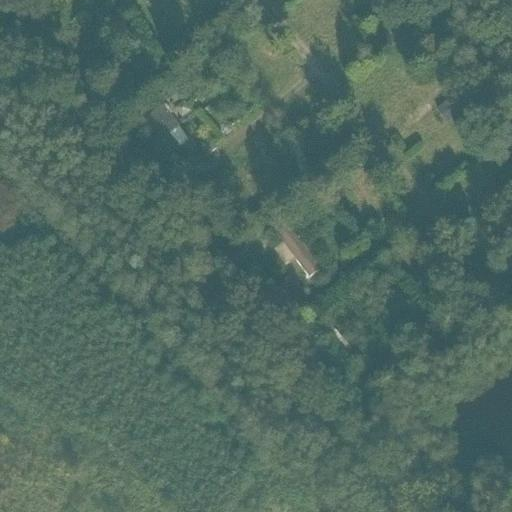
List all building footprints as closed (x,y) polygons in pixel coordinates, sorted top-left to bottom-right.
[(66,0),(84,19),(104,0),(103,0),(66,0)] [(306,20),(328,0),(305,0),(296,8),(306,20)] [(433,81),(422,90),(429,99),(440,90),(433,81)] [(176,89),(167,96),(174,105),(183,98),(176,89)] [(402,138),(429,113),(409,92),(382,117),(402,138)] [(191,101),(185,107),(191,114),(197,109),(191,101)] [(449,101),(436,112),(446,125),(459,114),(449,101)] [(162,105),(143,121),(156,136),(175,120),(162,105)] [(170,133),(177,146),(188,140),(181,127),(170,133)] [(298,168),(285,180),(294,190),(307,178),(298,168)] [(339,181),(327,192),(361,231),(374,220),(339,181)] [(272,232),(281,243),(270,253),(304,294),(326,276),(283,224),(272,232)] [(260,239),(250,246),(257,255),(267,248),(260,239)] [(288,279),(279,287),(293,304),(303,296),(288,279)] [(346,299),(334,307),(342,319),(354,311),(346,299)]
